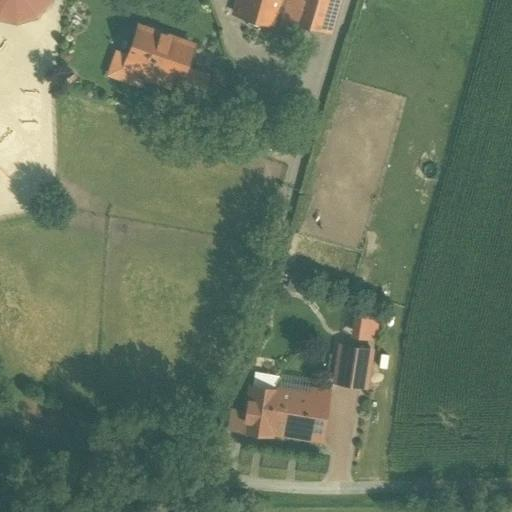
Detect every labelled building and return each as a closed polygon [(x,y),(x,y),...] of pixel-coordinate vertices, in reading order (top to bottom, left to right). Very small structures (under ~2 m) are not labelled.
[(0,0),(0,5),(10,10),(34,7),(45,0),(0,0)] [(227,0),(227,4),(301,26),(306,10),(336,19),(341,0),(227,0)] [(200,32),(144,12),(125,64),(182,84),(200,32)] [(376,336),(342,330),(335,370),(369,376),(376,336)] [(313,368),(280,362),(271,424),(326,432),(333,382),(311,379),(313,368)]
